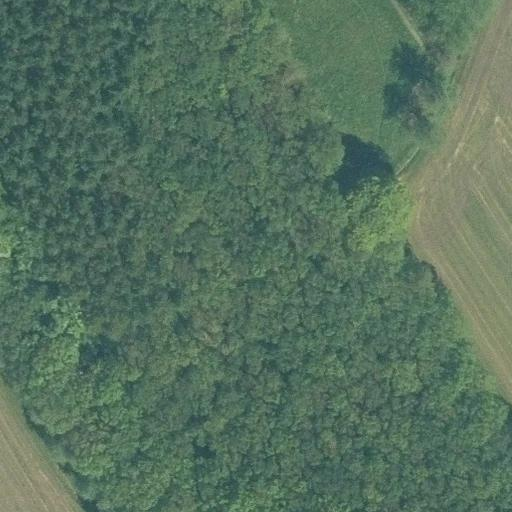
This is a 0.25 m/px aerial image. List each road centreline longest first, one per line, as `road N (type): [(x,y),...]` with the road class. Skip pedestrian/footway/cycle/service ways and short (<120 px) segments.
road 1 (track): [(44,337),(328,221)]
road 2 (track): [(0,267),(156,511)]
